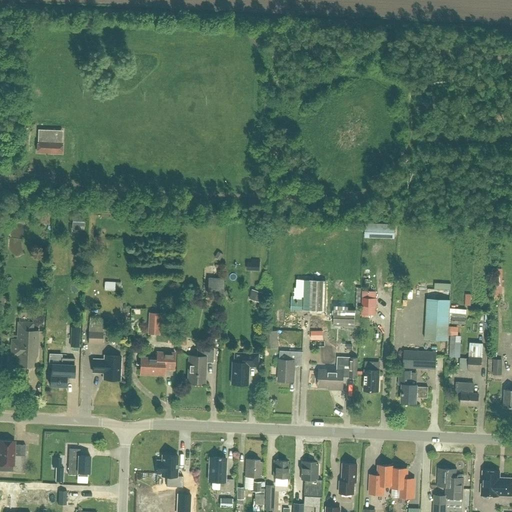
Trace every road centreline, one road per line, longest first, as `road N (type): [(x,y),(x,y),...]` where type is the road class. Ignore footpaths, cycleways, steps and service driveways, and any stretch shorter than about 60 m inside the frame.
road 1 (unclassified): [(511,441),(124,425)]
road 2 (unclassified): [(124,425),(0,419)]
